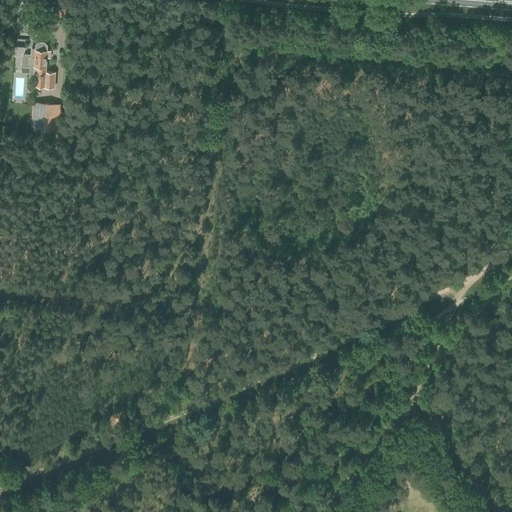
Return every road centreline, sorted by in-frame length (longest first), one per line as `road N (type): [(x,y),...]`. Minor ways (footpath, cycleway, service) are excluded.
road 1 (track): [(0,490),(306,361),(511,257)]
road 2 (track): [(462,284),(385,405),(296,511)]
road 3 (track): [(402,377),(504,511)]
